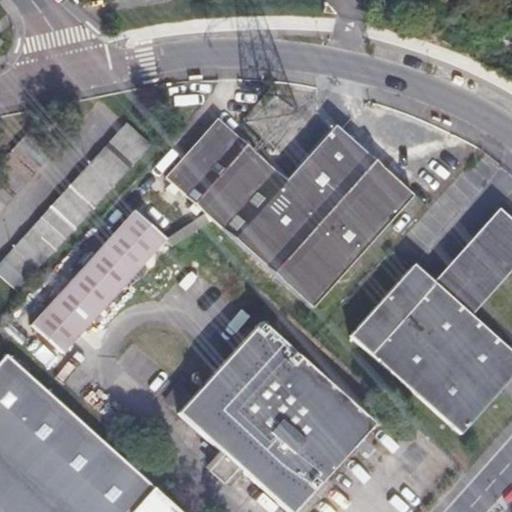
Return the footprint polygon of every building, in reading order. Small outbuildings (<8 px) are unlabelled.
[(121,126),(0,264),(0,282),(17,298),(147,150),(121,126)] [(167,185),(274,281),(311,314),(412,202),(334,132),(286,185),(277,195),(256,177),(265,167),(222,129),(217,134),(213,133),(210,136),(207,133),(200,141),(203,144),(199,148),(196,146),(188,155),(191,157),(188,162),(184,159),(177,167),(180,170),(178,172),(175,170),(168,178),(171,180),(167,185)] [(26,130),(0,159),(0,214),(53,154),(26,130)] [(256,177),(277,195),(286,185),(265,167),(256,177)] [(511,224),(502,216),(437,287),(455,305),(511,243),(511,272),(470,318),(473,321),(511,279),(511,224)] [(134,217),(32,331),(63,359),(165,245),(134,217)] [(418,270),(352,340),(461,440),(511,385),(511,356),(473,321),(470,318),(511,272),(511,243),(455,305),(437,287),(418,270)] [(258,328),(175,420),(222,461),(237,475),(278,511),(299,511),(372,430),(258,328)] [(0,367),(0,511),(176,511),(5,362),(0,367)] [(222,461),(208,477),(223,490),(237,475),(222,461)]
